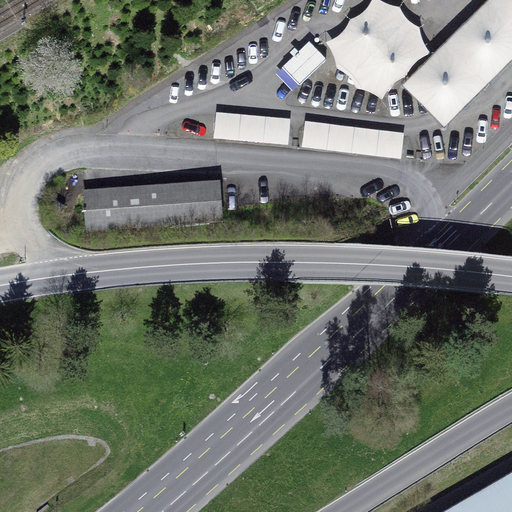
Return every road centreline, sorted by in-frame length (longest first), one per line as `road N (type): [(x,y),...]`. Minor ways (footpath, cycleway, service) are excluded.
road 1 (primary): [(0,285),(259,262),(511,277)]
road 2 (primary): [(511,183),(148,511)]
road 3 (primary): [(344,511),(511,407)]
